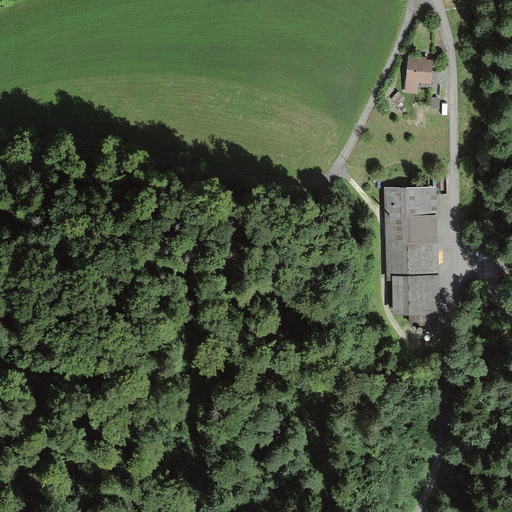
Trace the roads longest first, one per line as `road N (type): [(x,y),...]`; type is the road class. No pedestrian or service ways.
road 1 (unclassified): [(435,0),(451,62),(455,269),(440,444),(417,511)]
road 2 (residential): [(316,209),(262,346),(207,448),(161,511)]
road 3 (track): [(0,150),(48,141),(132,152),(280,190),(316,209)]
road 4 (track): [(338,165),(381,217),(387,307),(409,341),(432,341),(453,295)]
road 5 (residential): [(316,209),(395,51),(411,0)]
